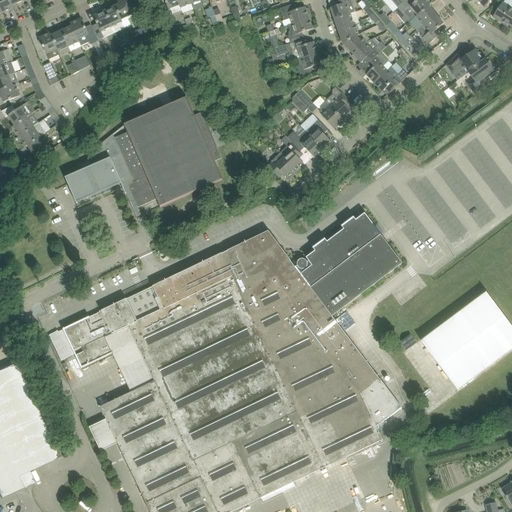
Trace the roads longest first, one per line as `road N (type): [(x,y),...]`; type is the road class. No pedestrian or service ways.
road 1 (unclassified): [(21,309),(90,466)]
road 2 (residential): [(21,309),(33,296),(140,248)]
road 3 (residential): [(383,112),(335,61),(317,0)]
road 4 (residential): [(383,112),(472,25)]
